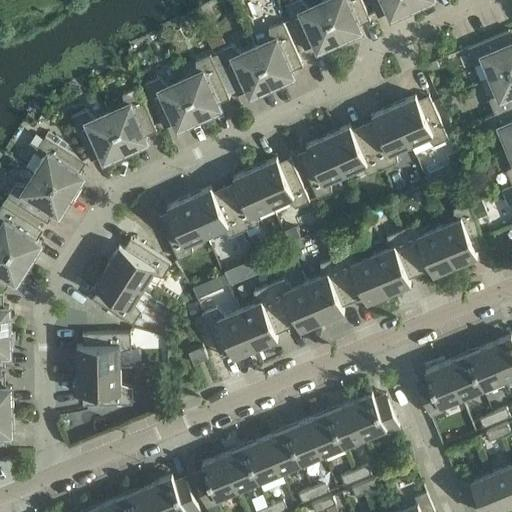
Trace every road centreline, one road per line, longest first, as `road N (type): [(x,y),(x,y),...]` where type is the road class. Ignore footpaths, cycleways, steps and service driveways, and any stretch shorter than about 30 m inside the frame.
road 1 (residential): [(55,477),(45,431),(42,304),(113,193),(368,78),(376,53)]
road 2 (residential): [(55,477),(386,339)]
road 3 (residential): [(458,511),(386,339)]
road 4 (residential): [(386,339),(511,288)]
road 5 (residential): [(494,0),(376,53)]
